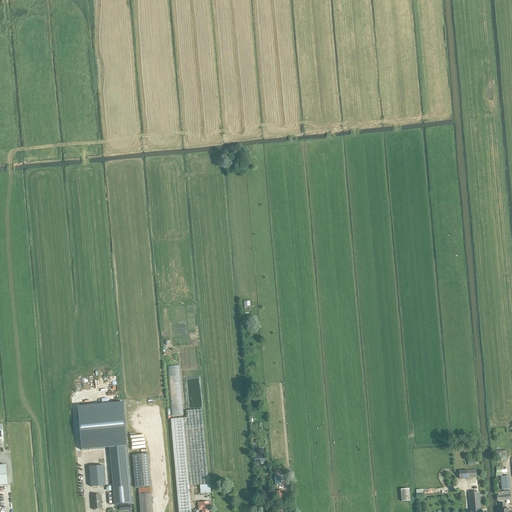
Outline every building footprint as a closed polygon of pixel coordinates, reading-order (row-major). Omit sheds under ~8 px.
[(167,367),(172,416),(184,415),(180,366),(167,367)] [(123,402),(78,406),(82,451),(110,448),(126,447),(127,447),(126,435),(126,431),(123,402)] [(209,485),(202,410),(186,411),(187,418),(171,420),(178,511),(191,511),(190,486),(200,485),(200,494),(196,494),(196,498),(195,498),(195,500),(201,500),(201,494),(210,494),(210,485),(209,485)] [(126,447),(110,448),(115,498),(116,504),(131,503),(131,496),(126,447)] [(495,454),(496,460),(501,460),(501,453),(506,453),(506,451),(494,451),(494,454),(495,454)] [(136,488),(151,487),(148,454),(133,456),(136,488)] [(89,467),(91,487),(106,486),(104,466),(89,467)] [(460,479),(476,477),(476,469),(459,471),(460,479)] [(502,490),(510,489),(509,476),(501,477),(502,490)] [(140,511),(152,511),(151,487),(139,488),(140,511)] [(402,502),(411,502),(410,489),(401,490),(402,502)] [(497,501),(510,500),(510,491),(498,492),(498,496),(497,496),(497,501)] [(481,509),(480,492),(469,493),(471,511),(470,511),(469,511),(486,511),(487,509),(481,509)] [(101,495),(92,495),(93,510),(102,509),(101,495)] [(208,502),(199,503),(199,510),(202,510),(202,511),(212,511),(209,511),(208,502)]
